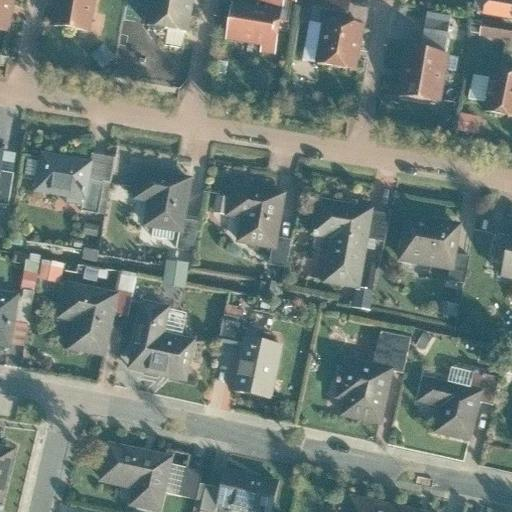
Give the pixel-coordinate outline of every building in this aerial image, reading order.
[(0,0),(0,29),(7,31),(12,0),(0,0)] [(96,0),(55,0),(52,29),(92,34),(96,0)] [(190,0),(147,0),(143,30),(185,36),(190,0)] [(280,0),(253,0),(253,4),(229,1),(223,41),(257,46),(256,54),(271,56),(277,19),(288,21),(290,2),(281,1),(280,0)] [(345,0),(309,0),(306,19),(324,23),(315,66),(353,74),(364,22),(342,17),(345,0)] [(511,0),(478,0),(476,12),(511,19),(511,0)] [(448,18),(424,14),(417,52),(401,49),(392,102),(436,110),(446,55),(442,54),(448,18)] [(511,32),(511,28),(475,19),(471,33),(510,42),(511,32)] [(511,69),(489,64),(478,112),(511,119),(511,69)] [(477,118),(457,115),(454,130),(475,133),(477,118)] [(9,139),(0,138),(0,196),(1,197),(9,139)] [(96,154),(95,160),(46,151),(39,190),(88,199),(85,212),(105,216),(115,157),(96,154)] [(197,221),(187,219),(193,179),(141,171),(137,198),(151,200),(147,225),(180,230),(178,246),(193,248),(197,221)] [(275,247),(271,265),(288,268),(294,239),(280,236),(288,195),(236,184),(234,197),(221,194),(217,211),(233,214),(246,217),(241,240),(275,247)] [(380,269),(365,266),(371,238),(387,241),(393,212),(320,198),(313,235),(335,239),(327,281),(367,289),(363,308),(372,310),(380,269)] [(471,256),(459,253),(465,225),(406,214),(398,257),(453,267),(451,279),(466,282),(471,256)] [(511,233),(501,231),(494,262),(506,264),(503,276),(511,278),(511,233)] [(0,345),(14,348),(18,322),(30,324),(40,260),(30,259),(24,296),(0,292),(0,345)] [(64,264),(45,260),(41,278),(60,282),(64,264)] [(191,262),(168,260),(166,285),(189,287),(191,262)] [(117,293),(67,282),(59,318),(77,322),(71,349),(106,357),(116,311),(133,315),(141,277),(122,272),(117,293)] [(390,299),(380,296),(378,304),(388,307),(390,299)] [(172,307),(146,301),(131,366),(190,380),(199,340),(166,332),(172,307)] [(247,320),(228,315),(222,341),(242,345),(233,389),(272,397),(283,346),(271,343),(273,334),(246,328),(247,320)] [(384,331),(377,363),(349,357),(340,398),(349,400),(346,415),(383,423),(394,370),(407,373),(415,337),(384,331)] [(475,372),(471,387),(430,375),(423,399),(445,406),(438,429),(469,438),(480,399),(495,403),(502,380),(475,372)] [(162,511),(174,456),(101,442),(93,481),(132,489),(128,508),(149,511),(162,511)] [(0,446),(0,503),(2,504),(15,450),(0,446)] [(208,471),(192,467),(185,496),(204,501),(201,511),(218,511),(220,507),(241,511),(267,511),(276,478),(225,465),(221,484),(206,480),(208,471)] [(430,511),(353,497),(350,511),(430,511)]
